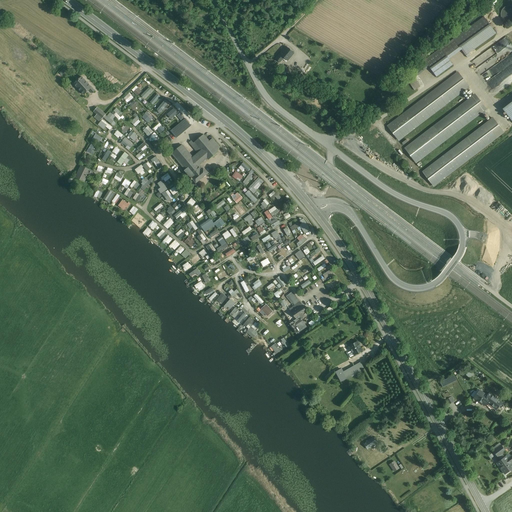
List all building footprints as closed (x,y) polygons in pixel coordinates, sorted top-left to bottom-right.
[(466,55),(496,33),(484,17),(454,39),(462,49),(466,55)] [(497,53),(511,44),(506,37),(492,46),(495,51),(495,50),(497,53)] [(462,49),(454,39),(424,60),(429,66),(436,77),(453,65),(448,59),(462,49)] [(286,47),(276,59),(280,62),(284,58),(287,61),(294,53),(286,47)] [(511,53),(481,75),(486,82),(491,79),(499,90),(511,81),(511,53)] [(417,74),(429,66),(424,60),(413,68),(417,74)] [(418,75),(417,74),(413,68),(404,75),(409,82),(418,75)] [(469,87),(458,72),(387,126),(399,140),(469,87)] [(82,77),(74,84),(84,95),(91,88),(91,87),(82,77)] [(410,84),(414,90),(420,87),(416,80),(410,84)] [(150,98),(155,93),(149,87),(144,91),(150,98)] [(128,103),(134,97),(129,92),(123,98),(128,103)] [(143,102),(147,97),(142,93),(138,98),(143,102)] [(486,109),(475,95),(405,148),(416,163),(486,109)] [(155,97),(149,103),(151,106),(157,100),(155,97)] [(164,99),(161,104),(167,108),(170,103),(164,99)] [(133,109),(138,105),(134,100),(129,105),(133,109)] [(511,102),(503,109),(511,121),(511,102)] [(116,107),(114,110),(116,113),(114,114),(119,119),(123,115),(116,107)] [(171,119),(178,112),(174,107),(167,114),(171,119)] [(101,110),(97,114),(98,114),(102,119),(106,115),(101,110)] [(114,125),(116,123),(112,120),(115,116),(110,112),(105,119),(114,125)] [(148,123),(153,118),(147,112),(142,116),(148,123)] [(135,126),(141,122),(138,119),(139,118),(137,116),(131,121),(135,126)] [(504,133),(493,118),(422,172),(434,187),(504,133)] [(185,119),(171,131),(173,134),(177,138),(191,126),(185,119)] [(154,127),(160,133),(165,129),(159,122),(154,127)] [(149,136),(153,131),(148,126),(143,130),(149,136)] [(117,130),(114,134),(119,138),(123,134),(117,130)] [(134,141),(138,137),(132,131),(128,135),(134,141)] [(154,132),(149,137),(152,140),(158,135),(154,132)] [(92,139),(99,143),(103,137),(96,133),(92,139)] [(208,158),(209,159),(218,152),(217,150),(209,141),(204,135),(195,142),(202,151),(208,158)] [(127,146),(128,145),(131,147),(133,144),(125,137),(122,140),(125,142),(124,143),(127,146)] [(212,138),(209,141),(217,150),(220,148),(212,138)] [(198,154),(202,151),(195,142),(193,143),(191,141),(189,143),(198,154)] [(148,146),(144,142),(138,147),(142,151),(148,146)] [(172,153),(180,163),(184,160),(193,171),(200,166),(199,165),(193,158),(182,145),(172,153)] [(107,150),(102,159),(106,161),(111,152),(107,150)] [(139,160),(146,155),(142,151),(136,156),(139,160)] [(193,158),(199,165),(208,158),(202,151),(198,154),(193,158)] [(124,152),(117,161),(122,166),(130,156),(124,152)] [(180,163),(172,153),(171,154),(178,163),(177,164),(179,166),(181,164),(180,163)] [(155,162),(157,167),(161,165),(157,156),(149,160),(152,164),(155,162)] [(203,169),(200,166),(193,171),(184,160),(180,163),(181,164),(192,178),(191,179),(192,180),(193,179),(196,183),(208,174),(203,169)] [(147,171),(152,167),(148,161),(143,165),(147,171)] [(245,169),(248,172),(250,169),(244,162),(238,168),(242,172),(245,169)] [(81,165),(75,177),(84,182),(88,173),(92,175),(94,172),(81,165)] [(146,172),(141,165),(135,169),(140,176),(146,172)] [(232,176),(240,181),(243,176),(235,171),(232,176)] [(120,181),(124,175),(117,172),(114,178),(120,181)] [(167,173),(161,177),(165,182),(171,178),(167,173)] [(250,173),(243,182),(246,185),(253,176),(250,173)] [(257,190),(256,190),(264,181),(259,176),(248,188),(254,194),(257,190)] [(143,184),(140,187),(143,190),(155,179),(152,177),(148,180),(145,177),(141,182),(143,184)] [(113,178),(110,183),(116,187),(119,182),(113,178)] [(125,178),(121,184),(127,188),(131,182),(125,178)] [(131,185),(136,189),(140,184),(135,180),(131,185)] [(157,183),(160,187),(158,189),(161,193),(168,189),(162,180),(157,183)] [(174,186),(169,190),(173,195),(178,192),(174,186)] [(110,203),(115,194),(109,189),(103,198),(110,203)] [(162,193),(168,202),(174,197),(168,189),(162,193)] [(100,199),(102,192),(96,190),(94,196),(100,199)] [(248,190),(245,193),(254,203),(258,200),(248,190)] [(276,197),(278,200),(281,198),(274,190),(269,195),(273,200),(276,197)] [(133,198),(137,202),(139,200),(142,202),(146,196),(141,192),(139,194),(137,193),(133,198)] [(237,203),(243,198),(238,192),(232,197),(237,203)] [(191,207),(196,202),(191,198),(186,203),(191,207)] [(126,211),(130,204),(122,199),(118,206),(126,211)] [(266,199),(258,205),(262,210),(269,204),(266,199)] [(217,209),(226,203),(224,200),(215,205),(217,209)] [(176,210),(182,206),(178,201),(172,205),(176,210)] [(134,206),(129,211),(134,215),(138,209),(134,206)] [(166,211),(171,216),(176,211),(171,206),(166,211)] [(196,214),(201,209),(198,206),(193,211),(196,214)] [(240,216),(246,212),(242,206),(236,211),(240,216)] [(273,216),(279,212),(275,206),(269,210),(273,216)] [(212,207),(207,211),(209,214),(211,213),(213,217),(216,214),(212,207)] [(176,217),(185,211),(183,208),(173,214),(176,217)] [(269,219),(272,217),(268,210),(264,212),(269,219)] [(235,221),(240,217),(236,213),(232,216),(235,221)] [(252,220),(254,219),(251,214),(244,218),(246,222),(248,221),(250,225),(253,223),(252,220)] [(221,217),(214,222),(218,228),(225,223),(221,217)] [(255,221),(259,226),(265,221),(261,217),(255,221)] [(168,229),(174,222),(170,218),(164,225),(168,229)] [(211,218),(200,224),(204,231),(215,225),(211,218)] [(274,228),(280,223),(276,218),(269,223),(274,228)] [(300,220),(302,223),(299,225),(304,233),(310,230),(304,218),(300,220)] [(153,230),(158,225),(153,220),(148,225),(153,230)] [(195,230),(197,229),(193,220),(187,223),(189,229),(193,227),(195,230)] [(294,232),(300,226),(297,222),(290,227),(294,232)] [(250,226),(242,231),(244,235),(252,229),(250,226)] [(148,227),(143,232),(148,236),(152,231),(148,227)] [(211,238),(219,231),(216,228),(209,236),(211,238)] [(157,235),(161,239),(167,233),(163,229),(157,235)] [(181,239),(185,233),(180,229),(176,235),(181,239)] [(204,240),(206,239),(199,229),(197,230),(200,234),(197,236),(203,244),(205,242),(204,240)] [(222,234),(226,239),(231,235),(228,230),(222,234)] [(279,244),(283,241),(276,230),(272,233),(279,244)] [(300,245),(306,239),(301,234),(297,238),(300,241),(298,242),(300,245)] [(163,240),(168,244),(172,239),(168,235),(163,240)] [(191,235),(185,241),(192,248),(196,244),(192,239),(193,237),(191,235)] [(222,245),(219,248),(221,251),(228,245),(221,236),(217,239),(222,245)] [(248,236),(242,240),(245,245),(251,241),(248,236)] [(169,245),(174,250),(180,244),(175,239),(169,245)] [(273,240),(265,245),(268,248),(275,244),(273,240)] [(210,253),(216,250),(212,243),(206,246),(210,253)] [(261,243),(257,245),(261,255),(266,253),(261,243)] [(180,254),(185,249),(180,246),(176,250),(180,254)] [(234,248),(225,253),(227,256),(235,251),(234,248)] [(300,249),(295,254),(299,260),(305,255),(300,249)] [(191,259),(195,264),(201,258),(197,254),(191,259)] [(316,265),(325,258),(323,255),(313,262),(316,265)] [(263,267),(270,263),(268,258),(260,261),(263,267)] [(474,262),(482,266),(484,263),(476,258),(474,262)] [(323,265),(317,268),(319,271),(327,266),(325,264),(329,262),(327,259),(321,262),(323,265)] [(310,264),(305,267),(308,272),(313,269),(310,264)] [(199,275),(201,274),(197,268),(189,273),(191,276),(196,272),(199,275)] [(300,274),(298,276),(299,278),(306,274),(303,269),(298,272),(300,274)] [(332,269),(323,274),(325,278),(334,273),(332,269)] [(280,275),(276,278),(280,283),(277,285),(280,289),(286,284),(280,275)] [(251,284),(255,290),(263,284),(259,279),(251,284)] [(303,288),(312,283),(310,279),(301,284),(303,288)] [(240,282),(246,292),(249,291),(251,294),(254,293),(250,284),(247,286),(244,280),(240,282)] [(212,287),(204,292),(206,296),(214,291),(212,287)] [(237,289),(234,291),(232,289),(228,291),(233,297),(239,291),(237,289)] [(209,298),(211,301),(218,294),(215,292),(209,298)] [(300,302),(292,292),(286,296),(292,304),(293,303),(295,306),(300,302)] [(216,299),(222,304),(227,297),(222,293),(216,299)] [(260,304),(264,302),(257,293),(254,295),(260,304)] [(226,308),(228,307),(230,309),(235,303),(230,298),(223,306),(226,308)] [(389,303),(393,315),(396,314),(397,316),(400,315),(394,299),(391,299),(392,302),(389,303)] [(295,306),(290,309),(298,320),(299,323),(303,321),(309,316),(300,302),(295,306)] [(257,308),(262,315),(265,313),(267,316),(273,312),(267,303),(260,308),(259,307),(257,308)] [(292,324),(298,320),(290,309),(287,305),(282,308),(292,324)] [(234,318),(240,311),(235,307),(230,314),(234,318)] [(243,316),(248,311),(243,307),(239,312),(243,316)] [(325,311),(329,317),(335,312),(332,307),(325,311)] [(317,324),(322,321),(318,316),(313,320),(314,320),(317,324)] [(250,327),(255,321),(250,317),(241,327),(253,338),(258,333),(250,327)] [(298,320),(292,324),(298,333),(307,327),(303,321),(299,323),(298,320)] [(251,326),(255,330),(260,325),(256,321),(251,326)] [(287,347),(290,345),(284,337),(281,339),(287,347)] [(349,346),(352,351),(354,355),(358,353),(363,351),(357,341),(351,345),(349,346)] [(276,354),(281,350),(276,342),(271,346),(276,354)] [(342,369),(336,372),(341,381),(364,369),(360,363),(343,372),(342,369)] [(491,393),(489,396),(483,391),(480,389),(473,398),(484,406),(487,402),(498,410),(503,401),(496,396),(496,397),(491,393)] [(450,391),(444,394),(448,404),(454,401),(450,391)] [(373,437),(363,443),(368,449),(377,443),(373,437)] [(493,451),(498,457),(506,451),(502,445),(493,451)] [(511,455),(507,459),(506,457),(497,463),(505,475),(511,469),(511,464),(511,463),(511,461),(511,455)] [(395,461),(389,464),(394,472),(400,468),(395,461)]
